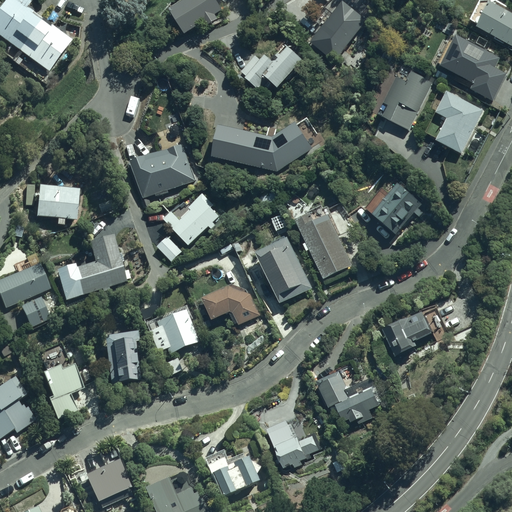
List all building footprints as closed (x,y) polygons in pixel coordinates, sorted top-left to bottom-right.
[(24,0),(5,0),(0,7),(0,40),(46,74),(69,42),(49,27),(48,28),(30,15),(31,14),(25,9),(29,4),(24,0)] [(210,0),(187,0),(166,14),(180,38),(202,24),(205,29),(216,22),(213,17),(219,13),(210,0)] [(347,0),(345,4),(353,10),(361,0),(347,0)] [(475,27),(473,30),(504,45),(503,47),(511,51),(511,11),(492,2),(477,3),(467,23),(475,27)] [(308,45),(333,64),(364,23),(340,5),(335,12),(331,10),(311,37),(313,38),(308,45)] [(498,60),(452,40),(450,43),(448,41),(435,67),(438,68),(436,72),(471,87),(468,93),(493,104),(505,76),(494,71),(498,60)] [(254,56),(239,73),(245,78),(243,81),(254,90),(262,80),(275,91),(299,63),(282,48),(269,64),(262,58),(259,61),(254,56)] [(403,86),(393,81),(380,107),(385,110),(380,121),(388,125),(388,124),(407,133),(430,85),(408,75),(403,86)] [(462,157),(487,108),(448,89),(445,96),(443,95),(442,96),(436,93),(427,111),(433,114),(423,135),(434,141),(433,143),(462,157)] [(293,125),(271,139),(214,128),(208,159),(276,173),(310,150),(293,125)] [(181,146),(127,164),(141,200),(153,195),(154,198),(167,192),(167,191),(194,181),(181,146)] [(395,184),(378,205),(372,200),(363,211),(369,215),(368,216),(390,236),(418,203),(395,184)] [(74,192),(34,188),(31,219),(55,221),(54,226),(61,227),(61,222),(71,223),(74,192)] [(169,212),(160,221),(187,247),(206,228),(209,230),(213,226),(211,224),(218,217),(209,208),(212,206),(201,194),(186,209),(186,210),(178,218),(179,219),(177,220),(169,212)] [(321,208),(291,223),(321,281),(350,266),(336,238),(339,236),(332,221),(346,214),(339,203),(325,210),(325,208),(322,210),(321,208)] [(279,216),(269,220),(275,232),(285,228),(279,216)] [(166,237),(155,248),(170,263),(181,252),(166,237)] [(52,272),(63,301),(123,283),(117,265),(121,264),(118,255),(115,257),(109,238),(83,246),(89,264),(72,270),(71,266),(52,272)] [(271,243),(272,245),(252,255),(250,255),(277,306),(310,289),(285,241),(283,238),(271,243)] [(36,264),(0,279),(0,304),(2,310),(48,290),(36,264)] [(229,285),(197,300),(209,323),(227,314),(230,315),(236,326),(259,316),(246,291),(229,285)] [(38,298),(18,308),(28,329),(49,319),(38,298)] [(155,325),(144,331),(158,360),(195,342),(179,309),(155,320),(155,325)] [(419,314),(379,332),(392,359),(414,348),(412,344),(436,332),(426,313),(420,316),(419,314)] [(130,334),(99,339),(108,386),(139,380),(130,334)] [(43,375),(38,377),(49,400),(46,402),(56,423),(77,412),(69,396),(81,390),(70,368),(69,369),(58,347),(36,358),(40,366),(39,367),(43,375)] [(337,373),(312,384),(327,410),(331,407),(341,424),(346,421),(348,424),(354,421),(356,426),(370,418),(367,412),(377,407),(367,389),(372,386),(368,379),(345,389),(337,373)] [(0,438),(11,431),(13,434),(33,421),(18,399),(22,397),(10,379),(0,386),(0,438)] [(293,418),(264,431),(273,451),(272,451),(280,471),(284,469),(283,467),(286,465),(287,467),(291,466),(292,469),(300,466),(299,462),(309,457),(308,455),(320,450),(313,432),(304,436),(305,439),(297,442),(290,426),(296,423),(293,418)] [(254,484),(243,459),(224,468),(220,459),(216,461),(214,457),(208,459),(210,464),(203,467),(207,476),(206,476),(217,501),(254,484)] [(115,462),(81,476),(93,505),(96,504),(99,510),(130,497),(115,462)] [(163,479),(139,491),(149,511),(200,511),(202,511),(193,493),(190,495),(187,489),(172,497),(163,479)]
